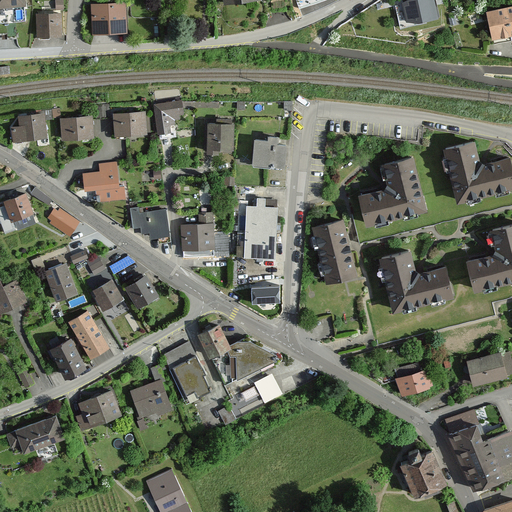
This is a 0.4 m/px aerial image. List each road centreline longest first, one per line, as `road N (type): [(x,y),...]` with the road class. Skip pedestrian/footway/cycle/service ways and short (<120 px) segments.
road 1 (residential): [(281,341),(314,110),(425,117),(511,136)]
road 2 (residential): [(0,55),(216,44),(351,0)]
road 3 (residential): [(214,302),(89,375),(0,413)]
road 4 (tertiary): [(214,302),(54,192)]
road 5 (tertiary): [(424,426),(281,341)]
road 6 (unknown): [(511,307),(386,342)]
